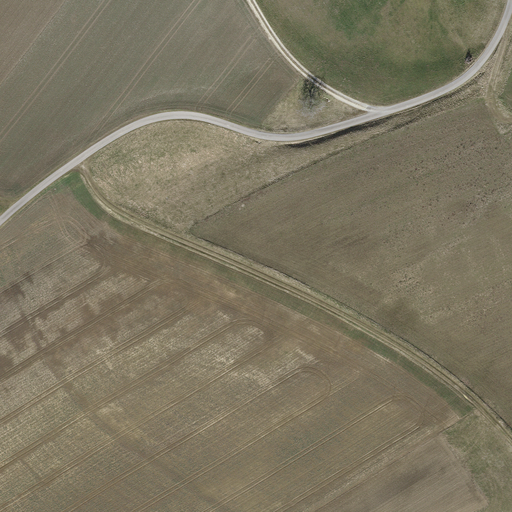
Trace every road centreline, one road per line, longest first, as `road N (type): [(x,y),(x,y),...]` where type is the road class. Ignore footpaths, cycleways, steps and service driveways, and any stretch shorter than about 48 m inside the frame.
road 1 (track): [(511,441),(472,398),(400,345),(124,213),(77,160)]
road 2 (track): [(387,109),(359,105),(301,69),(249,0)]
